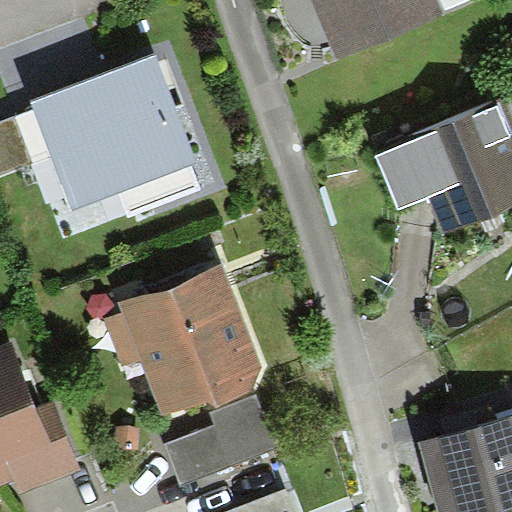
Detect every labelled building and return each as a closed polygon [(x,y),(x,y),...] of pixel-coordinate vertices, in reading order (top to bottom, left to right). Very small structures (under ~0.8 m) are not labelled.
[(429,0),(314,0),(336,53),(435,13),(429,0)] [(145,63),(25,104),(60,206),(117,187),(125,210),(189,188),(145,63)] [(511,145),(494,105),(398,148),(441,240),(511,208),(511,145)] [(252,376),(206,266),(88,314),(113,375),(141,363),(161,413),(252,376)] [(0,339),(0,464),(2,464),(9,482),(73,457),(48,396),(26,405),(0,339)] [(249,399),(152,439),(168,477),(264,437),(249,399)] [(511,418),(420,445),(439,511),(466,511),(511,499),(511,418)] [(284,511),(280,500),(247,511),(284,511)]
